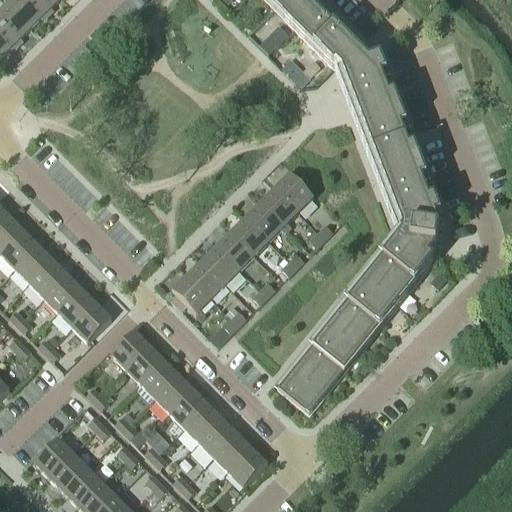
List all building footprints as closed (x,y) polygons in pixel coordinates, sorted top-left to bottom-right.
[(27,0),(16,0),(7,10),(30,34),(45,18),(27,0)] [(58,0),(27,0),(45,18),(61,2),(58,0)] [(342,78),(368,69),(299,0),(259,0),(334,75),(336,72),(342,78)] [(7,10),(0,16),(0,33),(15,48),(30,34),(7,10)] [(0,33),(0,63),(15,48),(0,33)] [(268,40),(258,50),(268,60),(278,50),(268,40)] [(278,52),(269,60),(271,63),(277,69),(282,64),(283,57),(278,52)] [(368,69),(342,78),(365,139),(404,239),(278,395),(309,420),(433,267),(429,264),(435,257),(438,232),(435,224),(440,222),(402,123),(379,64),(368,69)] [(281,73),(289,81),(298,72),(290,64),(281,73)] [(277,194),(300,217),(315,202),(291,179),(277,194)] [(286,232),(300,217),(277,194),(262,208),(286,232)] [(271,247),(286,232),(262,208),(248,223),(271,247)] [(0,230),(10,221),(0,211),(0,230)] [(0,258),(1,259),(25,236),(10,221),(0,230),(0,258)] [(257,261),(271,247),(248,223),(233,238),(257,261)] [(320,238),(327,245),(335,237),(328,230),(320,238)] [(16,274),(39,250),(25,236),(1,259),(16,274)] [(242,276),(257,261),(233,238),(218,252),(242,276)] [(320,252),(327,245),(320,238),(313,246),(320,252)] [(31,289),(54,265),(39,250),(16,274),(31,289)] [(228,291),(242,276),(218,252),(204,267),(228,291)] [(292,267),(299,274),(306,266),(299,259),(292,267)] [(45,303),(69,280),(54,265),(31,289),(45,303)] [(213,305),(228,291),(204,267),(189,282),(213,305)] [(291,281),(299,274),(292,267),(284,275),(291,281)] [(437,278),(429,287),(438,293),(445,285),(437,278)] [(60,318),(84,295),(69,280),(45,303),(60,318)] [(199,320),(213,305),(189,282),(175,296),(199,320)] [(263,296),(270,303),(277,295),(270,289),(263,296)] [(75,333),(98,309),(84,295),(60,318),(75,333)] [(262,310),(270,303),(263,296),(256,304),(262,310)] [(98,309),(75,333),(89,348),(113,324),(98,309)] [(232,312),(226,318),(231,323),(237,316),(232,312)] [(18,331),(26,323),(18,316),(10,323),(18,331)] [(233,326),(241,333),(248,325),(240,318),(233,326)] [(26,323),(18,331),(25,338),(33,330),(26,323)] [(234,340),(241,333),(233,326),(226,333),(234,340)] [(128,375),(151,352),(136,337),(113,361),(128,375)] [(17,358),(25,350),(18,343),(10,351),(17,358)] [(46,360),(54,353),(46,345),(39,353),(46,360)] [(25,350),(17,358),(25,365),(33,357),(25,350)] [(142,390),(166,367),(151,352),(128,375),(142,390)] [(54,353),(46,360),(53,367),(61,360),(54,353)] [(157,405),(180,381),(166,367),(142,390),(157,405)] [(171,419),(195,396),(180,381),(157,405),(171,419)] [(0,385),(0,405),(10,395),(0,385)] [(95,409),(102,402),(95,394),(87,402),(95,409)] [(186,434),(210,411),(195,396),(171,419),(186,434)] [(102,402),(95,409),(103,417),(110,409),(102,402)] [(201,449),(224,425),(210,411),(186,434),(201,449)] [(97,422),(89,430),(96,437),(104,430),(97,422)] [(124,438),(131,430),(124,423),(116,430),(124,438)] [(215,463),(239,440),(224,425),(201,449),(215,463)] [(104,430),(96,437),(104,445),(112,437),(104,430)] [(131,430),(124,438),(131,445),(139,438),(131,430)] [(230,478),(253,455),(239,440),(215,463),(230,478)] [(50,482),(73,459),(58,444),(35,468),(50,482)] [(124,467),(132,460),(124,452),(116,459),(124,467)] [(153,468),(161,460),(153,452),(146,460),(153,468)] [(253,455),(230,478),(245,493),(268,469),(253,455)] [(64,497),(88,473),(73,459),(50,482),(64,497)] [(132,460),(124,467),(131,475),(139,468),(132,460)] [(161,460),(153,468),(161,475),(168,467),(161,460)] [(79,511),(102,488),(88,473),(64,497),(79,511)] [(153,497),(161,489),(153,481),(145,489),(153,497)] [(182,496),(190,489),(182,481),(175,489),(182,496)] [(79,511),(107,511),(117,503),(102,488),(79,511)] [(161,489),(153,497),(159,504),(168,496),(161,489)] [(190,489),(182,496),(190,504),(197,496),(190,489)] [(125,511),(117,503),(107,511),(125,511)]
